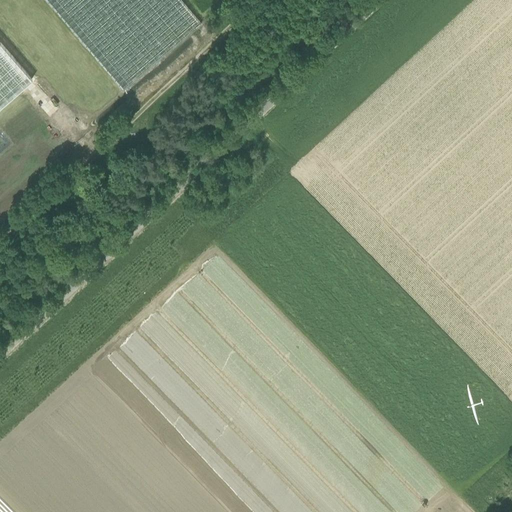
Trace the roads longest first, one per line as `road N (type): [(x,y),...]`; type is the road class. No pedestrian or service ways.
road 1 (unclassified): [(0,350),(376,0)]
road 2 (track): [(0,251),(259,0)]
